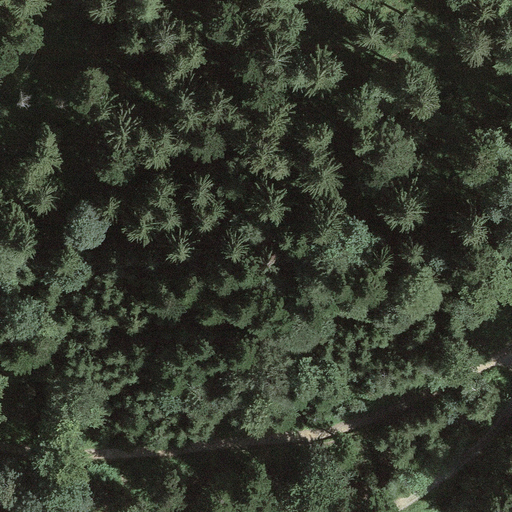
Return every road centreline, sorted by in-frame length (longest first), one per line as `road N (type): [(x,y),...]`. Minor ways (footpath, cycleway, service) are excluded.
road 1 (track): [(0,438),(91,453),(324,432),(440,390),(511,344)]
road 2 (track): [(511,403),(454,467),(376,511)]
